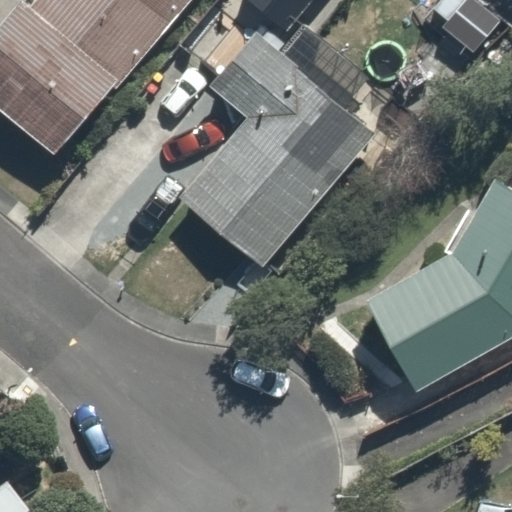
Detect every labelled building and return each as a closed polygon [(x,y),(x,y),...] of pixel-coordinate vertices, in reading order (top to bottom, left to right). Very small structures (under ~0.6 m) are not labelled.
[(0,107),(68,162),(198,0),(25,0),(0,32),(0,107)] [(307,0),(267,0),(292,19),(307,0)] [(377,128),(267,38),(220,95),(250,120),(187,198),(267,263),(377,128)] [(511,193),(499,186),(458,253),(374,300),(420,381),(511,328),(511,193)] [(0,511),(24,511),(7,487),(0,492),(0,511)]
